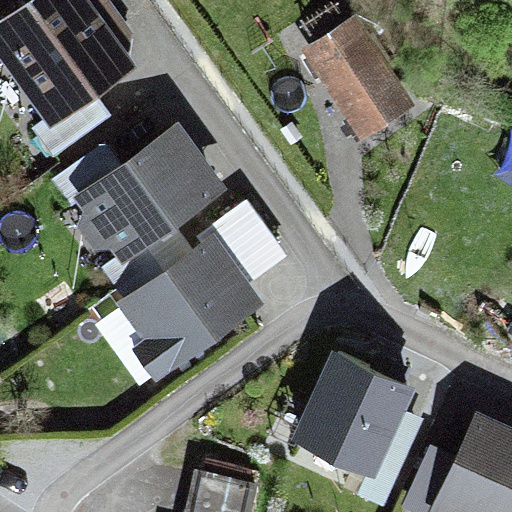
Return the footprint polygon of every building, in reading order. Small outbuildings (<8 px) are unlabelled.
[(32,84),(52,112),(124,60),(80,0),(33,0),(0,24),(0,29),(37,80),(32,84)] [(313,46),(364,126),(403,102),(352,21),(313,46)] [(170,129),(84,192),(125,248),(211,186),(170,129)] [(233,220),(204,241),(234,282),(263,261),(233,220)] [(204,241),(125,298),(170,359),(249,302),(204,241)] [(368,465),(407,381),(338,349),(300,433),(368,465)] [(511,511),(511,431),(478,416),(438,504),(455,511),(511,511)] [(201,469),(191,511),(247,511),(255,482),(201,469)]
